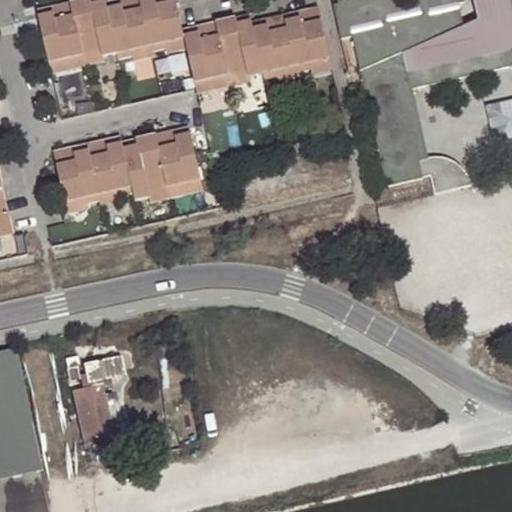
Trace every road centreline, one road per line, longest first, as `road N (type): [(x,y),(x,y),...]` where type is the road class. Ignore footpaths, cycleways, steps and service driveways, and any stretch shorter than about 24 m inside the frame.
road 1 (unclassified): [(0,316),(183,278),(270,280),(340,307),(511,400)]
road 2 (residential): [(181,107),(32,142),(0,6)]
